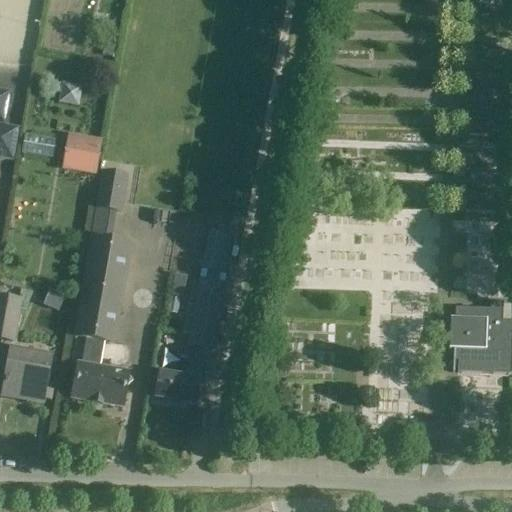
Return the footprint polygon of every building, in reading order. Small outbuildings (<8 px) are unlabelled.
[(103,21),(102,30),(112,32),(113,23),(103,21)] [(103,46),(101,57),(112,59),(114,48),(103,46)] [(82,87),(62,83),(58,103),(78,107),(82,87)] [(0,160),(12,162),(17,131),(3,128),(8,94),(0,92),(0,160)] [(56,140),(25,135),(21,154),(53,160),(56,140)] [(62,172),(95,178),(102,142),(68,136),(62,172)] [(102,174),(96,212),(116,215),(122,216),(128,178),(102,174)] [(208,233),(201,271),(204,271),(203,281),(217,284),(218,281),(219,274),(223,275),(229,239),(238,240),(239,230),(217,226),(216,234),(208,233)] [(78,367),(72,400),(120,409),(124,389),(131,384),(120,368),(113,373),(98,370),(103,344),(113,346),(130,247),(111,244),(91,240),(73,339),(85,341),(80,367),(78,367)] [(186,278),(173,275),(169,297),(182,299),(186,278)] [(199,281),(186,347),(213,352),(226,286),(217,284),(203,281),(199,281)] [(63,300),(47,294),(41,309),(57,316),(63,300)] [(0,341),(13,344),(20,302),(0,298),(0,341)] [(179,300),(169,298),(166,313),(176,315),(179,300)] [(452,352),(452,374),(454,375),(454,363),(457,363),(457,375),(510,377),(511,328),(511,323),(501,323),(502,304),(490,304),(489,312),(454,310),(454,321),(449,321),(447,352),(452,352)] [(167,320),(166,328),(177,330),(178,322),(167,320)] [(177,352),(162,349),(159,365),(175,367),(177,352)] [(9,354),(1,398),(41,405),(49,361),(9,354)] [(159,375),(155,400),(195,406),(202,367),(186,364),(184,379),(159,375)]
